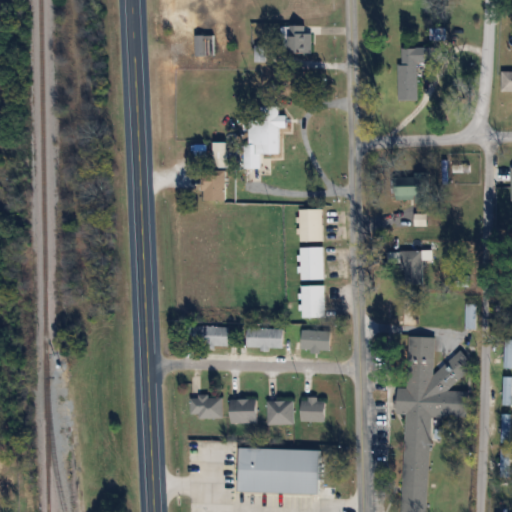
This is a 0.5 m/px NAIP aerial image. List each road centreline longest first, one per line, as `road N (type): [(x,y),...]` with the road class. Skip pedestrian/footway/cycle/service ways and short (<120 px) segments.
road 1 (primary): [(152,511),(136,0)]
road 2 (residential): [(479,511),(488,0)]
road 3 (tertiary): [(359,511),(350,0)]
road 4 (residential): [(358,367),(147,366)]
road 5 (residential): [(511,136),(353,144)]
